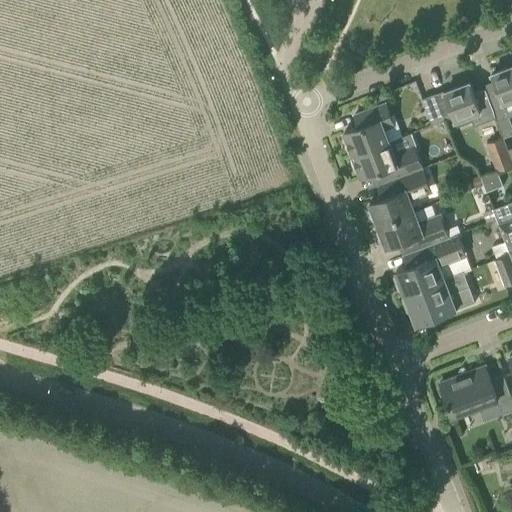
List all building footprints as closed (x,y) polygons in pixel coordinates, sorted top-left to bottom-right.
[(511,65),(491,74),(496,87),(486,91),(496,116),(497,121),(509,117),(503,103),(511,99),(511,65)] [(455,120),(481,110),(484,121),(496,116),(486,91),(486,89),(474,93),(470,82),(444,92),(443,90),(435,93),(445,119),(453,116),(455,120)] [(385,91),(377,94),(379,101),(388,97),(385,91)] [(422,98),(432,124),(445,119),(435,93),(422,98)] [(352,152),(353,155),(390,141),(382,119),(391,115),(386,102),(354,114),(359,126),(344,132),(347,139),(344,140),(344,144),(347,150),(349,153),(352,152)] [(486,142),(496,170),(511,163),(511,160),(503,136),(486,142)] [(383,169),(388,181),(423,168),(416,148),(405,152),(404,150),(395,153),(390,141),(353,155),(354,157),(351,158),(351,162),(353,168),(356,171),(359,170),(361,177),(383,169)] [(388,181),(377,185),(382,197),(370,201),(373,209),(370,210),(370,214),(371,216),(372,219),(374,222),(378,221),(379,224),(416,210),(412,199),(432,191),(423,168),(388,181)] [(497,170),(481,176),(481,177),(485,186),(487,192),(503,185),(497,170)] [(479,176),(472,178),(475,186),(482,184),(479,176)] [(449,237),(440,212),(420,219),(416,210),(379,224),(380,227),(377,228),(377,232),(378,235),(379,238),(381,240),(385,239),(388,247),(399,242),(403,254),(449,237)] [(505,241),(510,253),(511,258),(511,216),(498,222),(505,241)] [(442,265),(467,256),(458,233),(449,237),(403,254),(408,266),(396,270),(398,276),(395,277),(400,290),(403,288),(405,293),(446,277),(442,265)] [(492,246),(496,258),(510,253),(505,241),(492,246)] [(511,258),(510,253),(496,258),(506,285),(511,282),(511,258)] [(446,277),(405,293),(407,297),(403,299),(408,311),(411,310),(417,325),(458,309),(477,302),(471,286),(452,293),(446,277)] [(439,383),(452,416),(479,405),(484,419),(503,412),(486,365),(471,371),(472,373),(466,375),(465,373),(439,383)]
